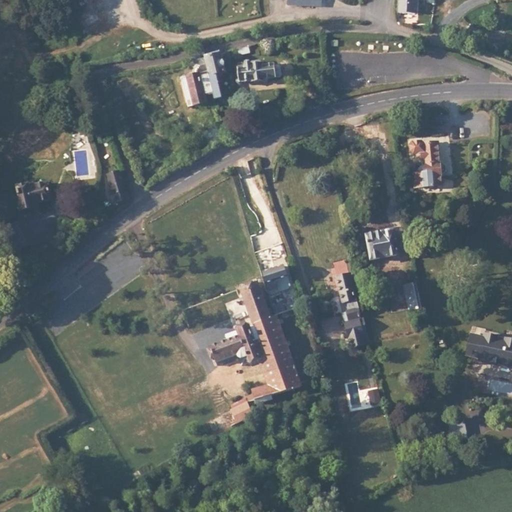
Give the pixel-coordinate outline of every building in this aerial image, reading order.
[(413,0),(399,0),(398,15),(412,17),(413,0)] [(207,60),(215,103),(224,102),(223,93),(228,92),(223,56),(207,60)] [(279,58),(235,67),(238,83),(282,75),(279,58)] [(203,61),(183,66),(186,79),(174,81),(177,99),(208,92),(203,61)] [(418,124),(401,127),(403,137),(409,136),(411,148),(418,146),(421,164),(414,165),(416,174),(410,175),(413,189),(435,184),(433,170),(440,168),(439,158),(433,159),(428,129),(419,130),(418,124)] [(358,145),(355,125),(343,128),(347,147),(358,145)] [(124,199),(115,167),(103,170),(112,202),(124,199)] [(38,189),(45,188),(42,177),(35,179),(37,185),(38,189)] [(49,187),(45,188),(38,189),(37,185),(20,190),(26,212),(42,208),(41,203),(53,200),(49,187)] [(5,199),(0,200),(0,208),(2,218),(10,216),(5,199)] [(15,221),(5,227),(19,252),(30,246),(15,221)] [(390,229),(368,234),(371,255),(401,250),(399,237),(392,238),(390,229)] [(282,259),(261,266),(266,284),(271,283),(271,285),(272,286),(276,284),(276,285),(276,284),(275,281),(277,281),(275,274),(286,270),(282,259)] [(407,294),(401,261),(387,264),(393,297),(407,294)] [(286,270),(275,274),(277,281),(275,281),(276,284),(286,281),(288,277),(286,270)] [(358,273),(346,276),(352,311),(353,311),(355,321),(365,319),(367,333),(354,335),(356,345),(364,343),(374,341),(369,318),(364,298),(363,296),(364,295),(363,292),(362,292),(358,273)] [(240,281),(243,292),(252,322),(246,324),(228,331),(231,338),(205,347),(210,363),(232,355),(235,361),(243,358),(260,352),(272,387),(267,389),(269,396),(296,386),(275,316),(269,314),(258,276),(240,281)] [(252,322),(243,292),(234,295),(231,300),(232,307),(236,311),(242,309),(246,324),(252,322)] [(302,307),(299,296),(279,303),(280,310),(302,307)] [(351,322),(354,335),(367,333),(365,319),(355,321),(351,322)] [(267,396),(269,396),(267,389),(272,387),(260,352),(243,358),(244,362),(254,359),(263,384),(245,390),(247,394),(249,402),(267,396)] [(299,355),(302,367),(312,365),(309,353),(299,355)] [(312,365),(302,367),(304,380),(314,378),(312,365)] [(249,402),(247,394),(238,397),(240,401),(243,405),(249,402)] [(269,401),(267,396),(249,402),(251,407),(269,401)] [(243,405),(240,401),(227,409),(228,413),(243,405)] [(231,428),(249,418),(243,405),(228,413),(224,415),(231,428)] [(224,415),(199,428),(206,442),(231,428),(224,415)]
